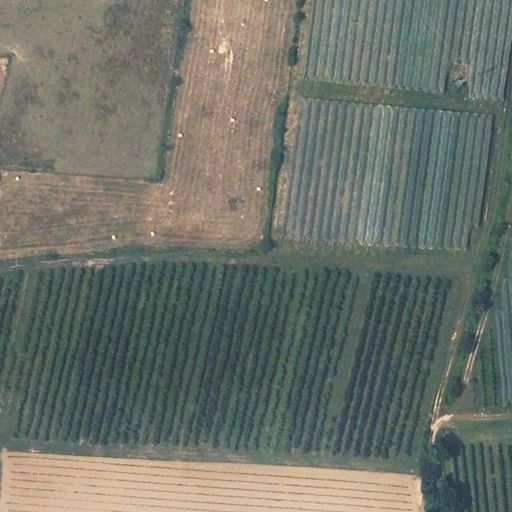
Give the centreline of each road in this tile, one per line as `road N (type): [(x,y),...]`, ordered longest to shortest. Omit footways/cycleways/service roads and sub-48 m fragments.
road 1 (track): [(439,511),(438,408),(488,206),(511,48)]
road 2 (track): [(469,277),(189,259),(0,274)]
